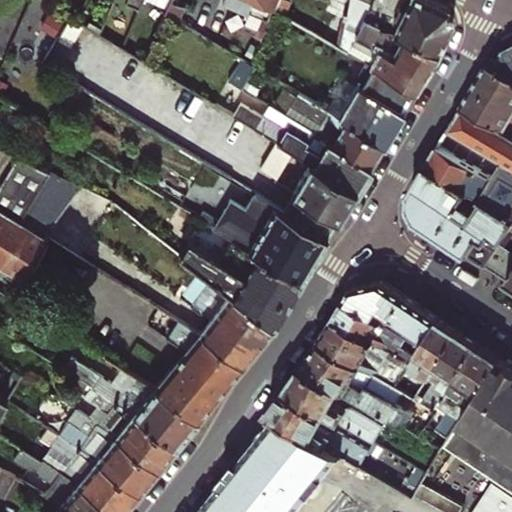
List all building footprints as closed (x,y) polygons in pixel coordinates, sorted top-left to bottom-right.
[(137,9),(141,0),(126,0),(125,4),(137,9)] [(226,0),(269,19),(273,9),(271,8),(257,0),(226,0)] [(257,0),(271,8),(274,0),(257,0)] [(368,63),(414,89),(438,50),(365,18),(372,2),(366,0),(345,0),(338,46),(346,50),(361,59),(368,63)] [(452,20),(447,6),(432,0),(372,0),(372,2),(365,18),(438,50),(452,20)] [(498,67),(511,75),(511,48),(506,51),(498,67)] [(230,79),(241,85),(254,63),(250,60),(243,57),(230,79)] [(324,108),(382,143),(414,89),(368,63),(361,59),(355,71),(363,76),(358,83),(357,82),(344,75),(324,108)] [(511,75),(498,67),(490,63),(464,106),(511,134),(511,75)] [(284,112),(289,103),(297,90),(289,85),(285,82),(271,104),(277,108),(284,112)] [(369,164),(382,143),(324,108),(297,90),(289,103),(284,112),(369,164)] [(356,187),(369,164),(284,112),(277,108),(271,104),(270,103),(264,113),(263,115),(240,103),(234,114),(283,144),(311,160),(356,187)] [(511,134),(464,106),(450,128),(505,161),(494,178),(440,145),(428,166),(444,176),(444,175),(511,216),(511,134)] [(0,208),(44,235),(76,183),(0,146),(0,208)] [(282,208),(327,235),(356,187),(311,160),(282,208)] [(511,224),(511,216),(444,175),(444,176),(428,166),(412,193),(418,221),(468,254),(479,237),(486,242),(485,243),(495,250),(499,245),(511,224)] [(233,237),(301,278),(327,235),(282,208),(253,191),(244,207),(231,199),(214,226),(233,237)] [(0,265),(22,279),(44,235),(0,208),(0,265)] [(210,277),(273,325),(301,278),(233,237),(220,259),(190,241),(182,255),(210,277)] [(485,265),(495,250),(485,243),(486,242),(479,237),(468,254),(485,265)] [(485,265),(511,283),(511,253),(499,245),(495,250),(485,265)] [(198,330),(242,365),(273,325),(210,277),(190,304),(208,318),(198,330)] [(389,328),(395,318),(409,298),(383,281),(354,288),(345,303),(374,320),(389,328)] [(399,334),(421,347),(440,319),(409,298),(395,318),(389,328),(399,334)] [(399,334),(389,328),(374,320),(345,303),(335,319),(410,364),(412,361),(421,347),(399,334)] [(185,347),(155,387),(197,420),(242,365),(198,330),(178,319),(166,336),(185,347)] [(406,369),(410,364),(335,319),(322,341),(396,385),(400,380),(406,369)] [(412,361),(430,373),(458,330),(440,319),(421,347),(412,361)] [(433,407),(436,403),(476,342),(458,330),(430,373),(436,376),(425,395),(418,391),(415,396),(433,407)] [(399,402),(406,391),(396,385),(322,341),(304,367),(344,390),(407,427),(416,412),(399,402)] [(447,415),(460,423),(501,359),(476,342),(436,403),(449,412),(447,415)] [(176,446),(197,420),(155,387),(120,364),(110,379),(71,355),(63,367),(78,376),(118,399),(176,446)] [(511,511),(511,366),(501,359),(460,423),(451,438),(445,447),(511,491),(511,511),(295,511),(331,467),(342,454),(278,415),(266,429),(199,511),(511,511)] [(430,373),(412,361),(410,364),(406,369),(425,381),(430,373)] [(348,410),(336,403),(344,390),(304,367),(289,389),(330,414),(377,442),(386,426),(355,408),(348,410)] [(157,469),(176,446),(118,399),(78,376),(72,386),(83,393),(82,394),(105,410),(96,421),(157,469)] [(361,465),(371,450),(342,433),(334,434),(323,427),(330,414),(289,389),(287,388),(271,411),(278,415),(342,454),(361,465)] [(139,493),(157,469),(96,421),(73,405),(56,432),(91,455),(139,493)] [(443,433),(451,438),(460,423),(447,415),(438,430),(443,433)] [(114,511),(123,511),(139,493),(91,455),(56,432),(40,421),(31,434),(47,445),(68,458),(59,470),(76,481),(114,511)] [(3,450),(11,455),(17,446),(9,440),(3,450)] [(59,470),(68,458),(47,445),(39,457),(59,470)] [(71,511),(114,511),(76,481),(59,470),(39,457),(38,459),(17,446),(11,455),(49,480),(53,480),(44,493),(60,502),(71,511)] [(442,511),(461,511),(464,508),(423,483),(416,496),(442,511)] [(71,511),(60,502),(51,511),(1,511),(0,511),(71,511)]
